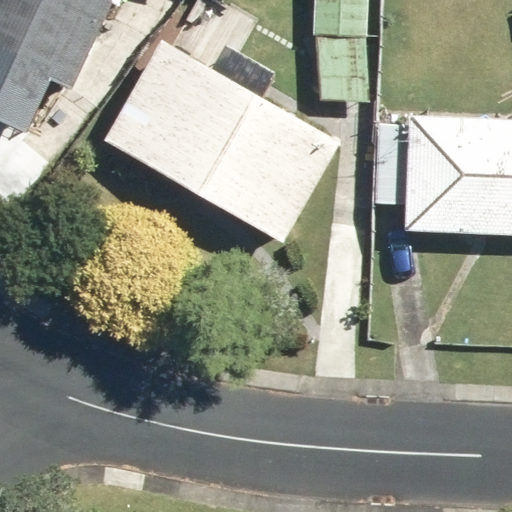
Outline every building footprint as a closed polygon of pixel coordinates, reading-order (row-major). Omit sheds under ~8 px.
[(0,0),(0,78),(65,110),(109,14),(118,19),(127,0),(0,0)] [(322,108),(365,109),(368,0),(316,0),(316,42),(324,42),(322,108)] [(101,153),(281,257),(338,158),(256,110),(271,85),(223,58),(208,83),(157,54),(101,153)] [(386,64),(387,90),(422,89),(421,63),(386,64)] [(407,242),(511,245),(511,129),(410,125),(410,131),(373,130),(371,211),(409,213),(407,242)]
